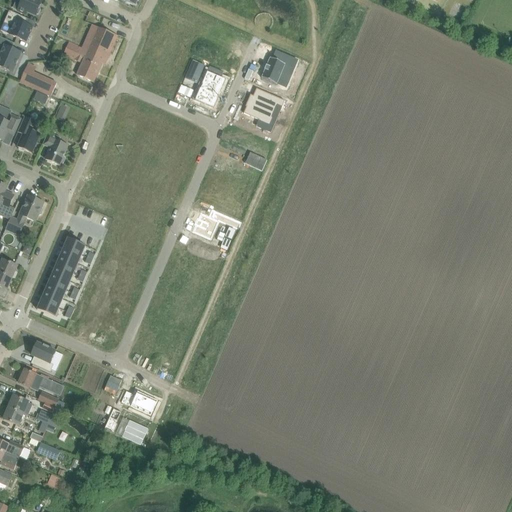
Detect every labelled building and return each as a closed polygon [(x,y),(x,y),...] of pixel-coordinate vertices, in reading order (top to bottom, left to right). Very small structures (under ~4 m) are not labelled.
[(42,2),(41,2),(37,0),(19,0),(22,1),(18,11),(25,15),(27,12),(36,16),(37,14),(38,15),(41,9),(40,8),(42,2)] [(9,11),(4,23),(13,27),(10,35),(26,42),(33,28),(27,25),(29,20),(9,11)] [(77,75),(84,79),(94,83),(102,64),(105,65),(118,36),(109,32),(98,28),(88,51),(69,43),(63,55),(82,64),(77,75)] [(0,50),(2,51),(0,56),(0,67),(12,73),(21,53),(12,49),(14,44),(0,37),(0,50)] [(261,78),(276,84),(279,78),(287,81),(293,68),(290,67),(294,58),(275,50),(272,59),(270,58),(261,78)] [(209,68),(201,87),(219,95),(225,81),(220,79),(223,74),(209,68)] [(57,83),(26,69),(20,83),(51,97),(57,83)] [(5,91),(13,94),(18,82),(10,78),(5,91)] [(201,87),(195,101),(213,109),(219,95),(201,87)] [(248,106),(244,116),(259,122),(259,123),(270,128),(273,120),(272,120),(277,107),(282,109),(285,103),(257,91),(254,98),(251,97),(247,106),(248,106)] [(38,92),(34,100),(40,102),(43,95),(38,92)] [(58,112),(55,119),(64,123),(67,116),(58,112)] [(0,139),(3,141),(7,133),(14,136),(21,120),(10,114),(7,121),(0,118),(0,139)] [(119,116),(115,125),(136,135),(142,122),(143,119),(132,115),(129,120),(119,116)] [(25,117),(22,123),(18,133),(23,135),(18,148),(19,148),(18,150),(23,152),(24,150),(32,154),(40,134),(31,131),(35,122),(25,117)] [(115,125),(111,135),(130,143),(134,134),(115,125)] [(166,132),(162,143),(183,153),(187,143),(191,145),(195,135),(176,127),(173,135),(166,132)] [(65,158),(64,157),(68,146),(59,142),(61,138),(48,133),(43,145),(50,149),(45,160),(60,166),(61,164),(63,164),(65,162),(65,158)] [(111,135),(106,145),(125,153),(130,143),(111,135)] [(162,143),(157,154),(163,157),(160,164),(179,173),(183,163),(179,162),(183,153),(162,143)] [(268,162),(251,155),(246,166),(263,173),(268,162)] [(100,160),(95,171),(116,180),(121,169),(100,160)] [(95,171),(90,182),(99,186),(96,192),(108,198),(116,180),(95,171)] [(147,176),(142,187),(164,197),(168,187),(172,189),(176,180),(157,171),(153,179),(147,176)] [(0,183),(0,203),(9,208),(14,196),(5,192),(7,187),(0,183)] [(142,187),(137,198),(144,201),(140,209),(159,217),(163,207),(160,206),(164,197),(142,187)] [(11,218),(5,231),(19,236),(24,224),(26,218),(35,222),(44,203),(28,196),(20,215),(18,221),(11,218)] [(230,229),(221,249),(228,252),(237,232),(230,229)] [(68,238),(64,248),(81,255),(85,246),(68,238)] [(24,253),(31,256),(35,249),(28,246),(24,253)] [(64,248),(60,256),(77,264),(81,255),(64,248)] [(60,256),(56,265),(74,273),(77,264),(60,256)] [(0,273),(12,278),(14,278),(16,273),(14,272),(17,266),(3,260),(2,261),(0,260),(0,273)] [(56,265),(52,274),(70,282),(74,273),(56,265)] [(12,278),(0,273),(0,288),(1,287),(7,290),(12,278)] [(52,274),(48,283),(66,290),(70,282),(52,274)] [(48,283),(44,292),(62,299),(66,290),(48,283)] [(44,292),(40,300),(58,308),(62,299),(44,292)] [(40,300),(36,310),(54,317),(58,308),(40,300)] [(33,356),(30,363),(49,372),(52,365),(49,363),(55,352),(36,343),(30,355),(33,356)] [(19,384),(28,388),(36,391),(38,386),(45,389),(46,388),(51,390),(54,382),(34,374),(25,370),(22,369),(19,376),(22,377),(19,384)] [(126,392),(121,403),(151,417),(158,401),(138,392),(136,396),(126,392)] [(39,400),(46,403),(56,407),(59,401),(42,393),(39,400)] [(83,403),(90,405),(93,398),(85,395),(83,403)] [(14,396),(9,408),(23,414),(28,416),(33,405),(28,403),(28,402),(23,400),(14,396)] [(43,422),(48,424),(53,427),(60,411),(55,409),(56,407),(46,403),(43,409),(53,414),(53,415),(47,413),(43,422)] [(118,420),(122,411),(114,407),(104,429),(114,434),(120,421),(118,420)] [(9,408),(3,420),(18,426),(23,414),(9,408)] [(133,419),(125,437),(141,444),(149,426),(133,419)] [(48,424),(43,422),(39,431),(44,433),(46,430),(47,426),(48,424)] [(33,433),(30,438),(40,443),(43,437),(33,433)] [(0,440),(0,450),(19,459),(20,458),(26,461),(30,451),(24,448),(11,442),(9,445),(4,443),(0,440)] [(81,440),(79,446),(84,449),(87,443),(81,440)] [(38,453),(62,463),(67,452),(61,450),(60,452),(41,444),(38,453)] [(0,450),(0,460),(2,462),(1,464),(15,470),(19,459),(0,450)] [(55,467),(53,473),(58,475),(59,475),(63,476),(64,472),(61,471),(61,470),(55,467)] [(0,483),(8,487),(13,475),(1,470),(1,471),(0,470),(0,478),(1,479),(0,481),(0,483)] [(47,485),(63,492),(68,482),(52,475),(47,485)] [(67,491),(74,494),(77,486),(70,483),(67,491)] [(0,511),(8,511),(11,508),(10,508),(0,503),(0,511)]
